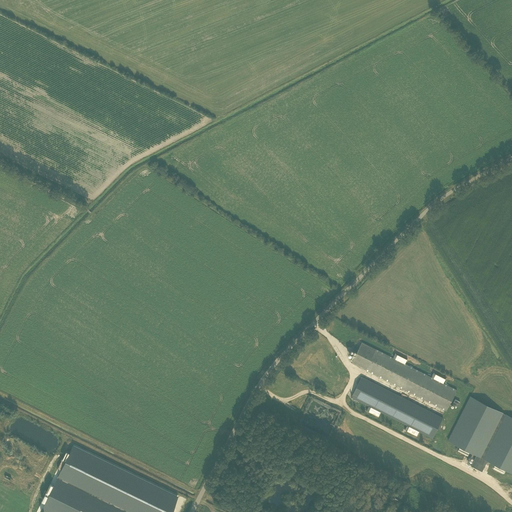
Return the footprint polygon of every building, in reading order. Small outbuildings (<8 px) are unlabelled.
[(457,390),(375,349),(362,342),(351,362),(447,410),(457,390)] [(433,438),(443,417),(361,376),(351,397),(433,438)] [(448,441),(511,472),(511,417),(470,397),(448,441)] [(73,444),(42,509),(47,511),(169,511),(177,495),(73,444)] [(481,469),(485,460),(475,455),(471,464),(481,469)]
